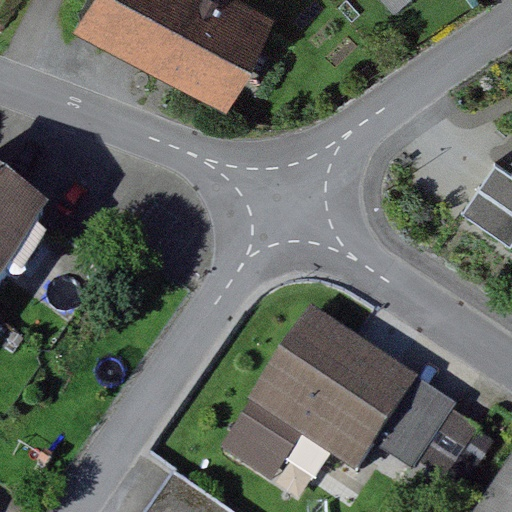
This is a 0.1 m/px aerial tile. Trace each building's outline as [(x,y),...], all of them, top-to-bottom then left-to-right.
[(97,0),(84,25),(229,105),(276,20),(239,0),(97,0)] [(511,182),(496,172),(480,196),(466,218),(511,247),(511,182)] [(0,194),(0,291),(46,227),(0,194)] [(418,393),(314,323),(255,410),(360,480),(418,393)] [(511,511),(511,475),(487,511),(511,511)] [(154,511),(218,511),(176,482),(154,511)]
